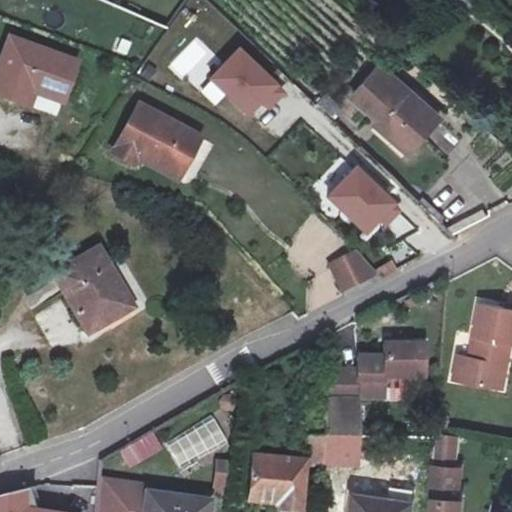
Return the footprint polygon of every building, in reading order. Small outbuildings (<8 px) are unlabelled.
[(82,57),(7,32),(0,48),(0,97),(30,109),(35,94),(66,105),(82,57)] [(241,46),(208,80),(250,120),(282,86),(241,46)] [(383,127),(400,143),(408,136),(421,149),(448,122),(388,67),(359,97),(386,123),(383,127)] [(135,167),(141,158),(146,148),(185,173),(203,140),(142,105),(113,154),(135,167)] [(408,136),(400,143),(415,157),(421,149),(408,136)] [(180,183),(185,173),(146,148),(141,158),(180,183)] [(397,204),(358,165),(325,197),(366,236),(397,204)] [(102,242),(52,270),(90,336),(140,307),(102,242)] [(318,274),(342,298),(380,279),(349,247),(318,274)] [(461,383),(496,389),(499,364),(503,365),(506,343),(511,343),(511,309),(486,305),(477,360),(465,358),(461,383)] [(352,402),(361,403),(379,404),(381,382),(406,384),(410,344),(376,342),(375,357),(350,355),(349,370),(329,368),(328,396),(353,398),(352,402)] [(499,364),(496,389),(510,391),(511,380),(511,343),(506,343),(503,365),(499,364)] [(356,470),(360,411),(344,410),(343,402),(327,401),(325,437),(326,451),(324,466),(356,470)] [(360,411),(361,403),(352,402),(343,402),(344,410),(360,411)] [(144,461),(163,450),(152,430),(132,442),(144,461)] [(326,451),(325,437),(306,436),(305,452),(302,461),(252,455),(249,500),(276,503),(275,511),(293,511),(294,510),(302,511),(305,465),(324,466),(326,451)] [(215,455),(214,475),(229,476),(230,456),(215,455)] [(432,468),(429,511),(459,511),(461,500),(457,499),(459,469),(432,468)] [(211,511),(214,499),(149,491),(150,484),(102,478),(97,511),(211,511)] [(409,511),(411,505),(353,498),(351,511),(409,511)] [(511,511),(511,503),(496,502),(494,511),(511,511)]
